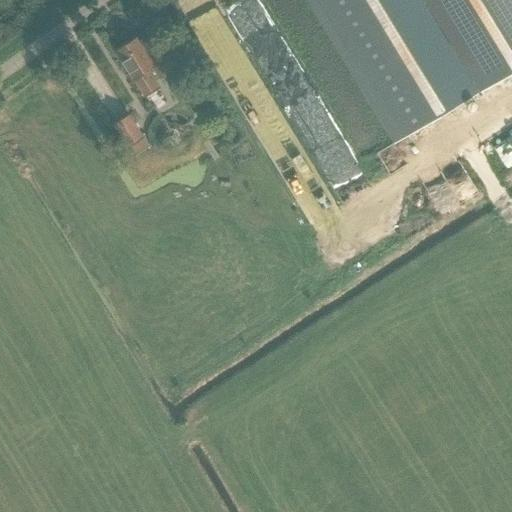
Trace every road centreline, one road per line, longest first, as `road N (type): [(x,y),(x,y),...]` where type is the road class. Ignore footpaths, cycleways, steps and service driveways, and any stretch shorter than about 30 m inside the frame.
road 1 (track): [(329,227),(511,109)]
road 2 (residential): [(0,76),(106,0)]
